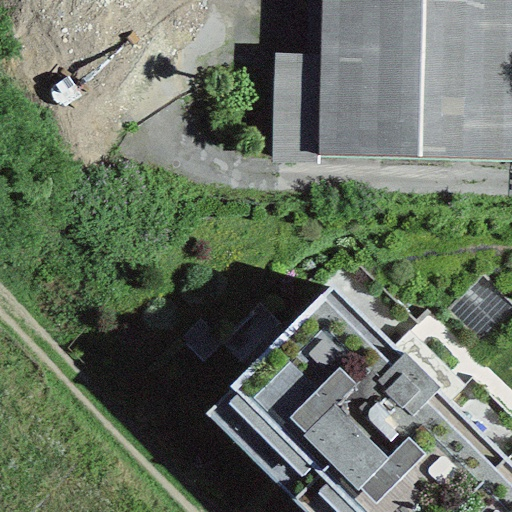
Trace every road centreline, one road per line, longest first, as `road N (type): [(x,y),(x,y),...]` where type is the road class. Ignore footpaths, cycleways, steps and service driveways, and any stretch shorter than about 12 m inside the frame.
road 1 (track): [(0,302),(232,511)]
road 2 (residential): [(212,170),(511,182)]
